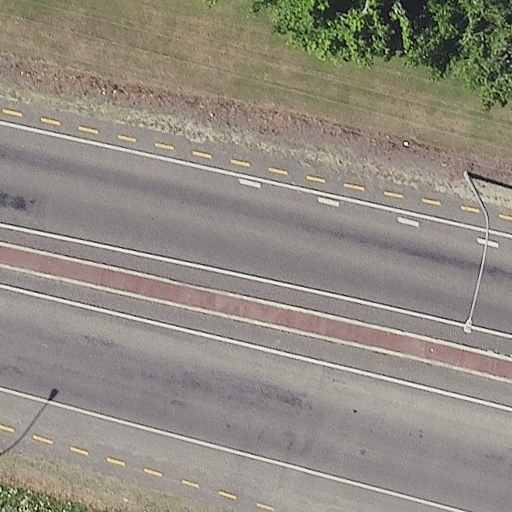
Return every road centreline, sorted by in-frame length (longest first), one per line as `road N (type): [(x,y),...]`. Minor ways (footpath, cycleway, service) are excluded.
road 1 (secondary): [(511,465),(0,333)]
road 2 (secondary): [(0,178),(511,286)]
